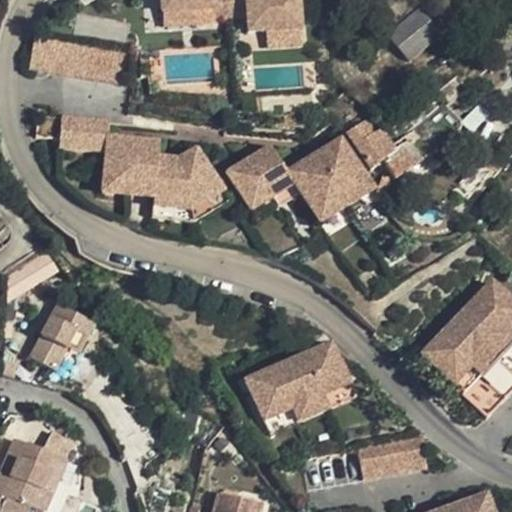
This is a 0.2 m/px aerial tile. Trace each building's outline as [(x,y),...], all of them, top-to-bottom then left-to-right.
[(161,0),(163,14),(195,12),(214,10),(213,0),(161,0)] [(228,0),(213,0),(214,10),(214,22),(230,20),(228,0)] [(228,0),(230,20),(247,19),(245,0),(228,0)] [(297,0),(245,0),(247,19),(248,34),(265,33),(300,30),(297,0)] [(418,8),(386,34),(409,61),(440,36),(418,8)] [(164,29),(196,27),(195,12),(163,14),(164,29)] [(300,30),(265,33),(266,50),(301,47),(300,30)] [(54,40),(35,37),(30,68),(49,72),(54,40)] [(70,43),(54,40),(49,72),(65,74),(70,43)] [(86,45),(70,43),(65,74),(81,77),(86,45)] [(101,48),(86,45),(81,77),(96,79),(101,48)] [(117,51),(101,48),(96,79),(112,82),(117,51)] [(132,54),(117,51),(112,82),(128,84),(132,54)] [(448,104),(391,148),(395,153),(384,162),(395,181),(404,193),(427,176),(418,163),(461,130),(461,124),(463,122),(448,104)] [(62,118),(38,115),(36,138),(59,140),(62,118)] [(78,119),(62,118),(59,140),(59,149),(74,151),(78,119)] [(93,121),(78,119),(74,151),(90,153),(93,121)] [(109,123),(93,121),(90,153),(106,154),(108,138),(109,123)] [(363,123),(346,134),(371,172),(384,162),(395,153),(391,148),(380,130),(371,136),(363,123)] [(133,140),(108,138),(106,154),(103,182),(128,185),(133,140)] [(341,139),(328,147),(331,152),(325,155),(322,151),(314,156),(339,195),(365,178),(341,139)] [(159,143),(133,140),(128,185),(154,188),(157,158),(159,143)] [(270,147),(249,159),(250,160),(272,198),(294,185),(287,173),(270,147)] [(196,149),(178,160),(190,213),(223,192),(196,149)] [(314,156),(307,161),(310,165),(303,169),(300,164),(287,173),(301,195),(311,212),(339,195),(314,156)] [(178,160),(157,158),(154,188),(153,200),(152,208),(190,213),(178,160)] [(250,160),(228,173),(250,212),(272,198),(250,160)] [(310,165),(307,161),(300,164),(303,169),(310,165)] [(365,178),(339,195),(347,207),(373,191),(365,178)] [(127,197),(128,185),(103,182),(102,194),(127,197)] [(154,188),(128,185),(127,197),(153,200),(154,188)] [(294,185),(272,198),(278,209),(301,195),(294,185)] [(223,192),(190,213),(193,225),(230,202),(223,192)] [(347,207),(339,195),(311,212),(319,225),(347,207)] [(272,198),(250,212),(256,223),(278,209),(272,198)] [(193,225),(190,213),(152,208),(151,221),(193,225)] [(511,325),(511,302),(492,283),(474,301),(506,332),(511,325)] [(10,291),(7,328),(22,329),(24,292),(10,291)] [(107,321),(71,301),(41,355),(64,368),(78,343),(90,349),(107,321)] [(506,332),(474,301),(456,319),(488,350),(506,332)] [(488,350),(456,319),(439,338),(471,369),(488,350)] [(511,337),(506,332),(488,350),(499,361),(511,347),(511,337)] [(471,369),(439,338),(421,356),(453,387),(471,369)] [(78,343),(64,368),(79,376),(94,351),(90,348),(90,349),(78,343)] [(331,343),(316,350),(319,354),(311,358),(309,353),(302,356),(321,398),(349,385),(331,343)] [(316,350),(309,353),(311,358),(319,354),(316,350)] [(499,361),(488,350),(471,369),(480,377),(482,379),(499,361)] [(302,356),(288,362),(290,367),(283,371),(280,365),(273,369),(291,411),(321,398),(302,356)] [(288,362),(280,365),(283,371),(290,367),(288,362)] [(273,369),(266,372),(268,377),(261,380),(259,375),(244,382),(263,424),(291,411),(273,369)] [(480,377),(471,369),(453,387),(462,395),(480,377)] [(266,372),(259,375),(261,380),(268,377),(266,372)] [(349,385),(321,398),(327,411),(355,399),(349,385)] [(321,398),(291,411),(297,425),(327,411),(321,398)] [(291,411),(263,424),(269,437),(297,425),(291,411)] [(420,438),(404,440),(410,472),(426,468),(420,438)] [(404,440),(389,443),(394,474),(410,472),(404,440)] [(67,460),(28,441),(3,492),(16,498),(39,508),(46,511),(55,511),(63,496),(58,494),(65,477),(61,475),(67,460)] [(389,443),(373,446),(378,477),(394,474),(389,443)] [(373,446),(358,449),(363,479),(378,477),(373,446)] [(77,464),(67,460),(61,475),(65,477),(71,479),(77,464)] [(71,479),(65,477),(58,494),(63,496),(71,479)] [(256,511),(259,503),(216,492),(210,511),(256,511)] [(490,511),(485,496),(474,500),(476,505),(471,507),(469,502),(462,504),(464,511),(490,511)] [(36,511),(39,508),(16,498),(10,511),(13,511),(36,511)] [(195,511),(197,506),(187,503),(185,511),(195,511)]
